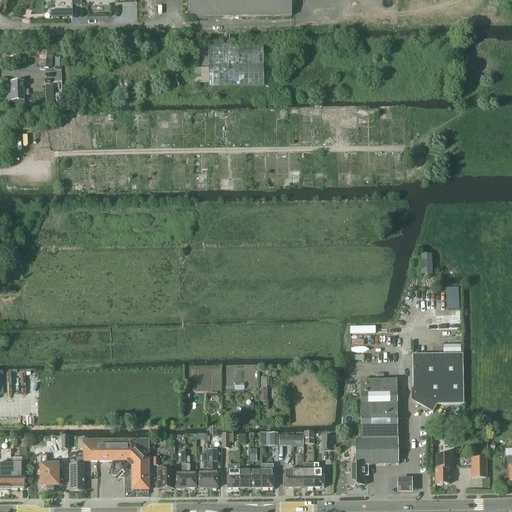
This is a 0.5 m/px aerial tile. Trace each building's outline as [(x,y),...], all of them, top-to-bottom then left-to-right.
[(27,53),(10,54),(11,71),(20,71),(20,65),(27,64),(33,64),(33,59),(27,59),(27,53)] [(485,63),(486,58),(472,55),(467,79),(478,81),(480,73),(492,75),(494,64),(485,63)] [(22,108),(22,102),(24,102),(24,82),(11,83),(12,102),(15,102),(16,108),(22,108)] [(53,86),(45,86),(46,104),(54,104),(53,86)] [(290,116),(256,116),(256,126),(264,126),(264,129),(282,129),(282,126),(290,126),(290,116)] [(123,118),(90,118),(90,128),(98,128),(98,131),(116,131),(116,128),(124,128),(123,118)] [(207,121),(173,121),(173,131),(181,131),(181,134),(199,134),(199,131),(207,131),(207,121)] [(300,130),(297,130),(297,148),(300,148),(301,156),(310,156),(310,122),(300,122),(300,130)] [(247,123),(237,123),(237,157),(247,157),(247,149),(250,149),(250,131),(247,131),(247,123)] [(133,132),(131,132),(131,150),(134,150),(133,158),(144,158),(143,124),(133,124),(133,132)] [(80,125),(70,125),(70,159),(80,159),(80,151),(83,151),(83,133),(80,133),(80,125)] [(217,135),(214,135),(214,153),(217,153),(217,161),(227,161),(227,127),(217,127),(217,135)] [(163,128),(153,128),(153,162),(164,162),(164,154),(166,154),(166,136),(163,136),(163,128)] [(421,275),(432,275),(432,256),(421,256),(421,275)] [(459,310),(458,289),(446,289),(447,310),(459,310)] [(413,389),(413,392),(413,400),(433,411),(437,405),(464,405),(463,355),(412,355),(413,389)] [(368,473),(368,466),(399,466),(397,381),(360,382),(361,440),(356,440),(356,465),(347,466),(348,486),(354,486),(354,487),(365,486),(365,474),(368,473)] [(351,395),(356,395),(355,383),(347,383),(347,397),(351,397),(351,395)] [(304,436),(304,445),(314,445),(314,432),(304,432),(304,436)] [(228,437),(228,435),(228,434),(222,434),(223,448),(228,448),(228,444),(233,444),(233,437),(228,437)] [(278,447),(278,434),(270,434),(270,447),(278,447)] [(294,447),(294,436),(279,436),(279,447),(294,447)] [(294,436),(294,447),(304,447),(304,445),(304,436),(294,436)] [(321,451),(332,451),(332,437),(321,437),(321,451)] [(132,492),(149,491),(149,440),(83,440),(83,458),(83,463),(127,462),(132,467),(132,492)] [(208,458),(208,489),(217,489),(217,475),(217,473),(213,473),(212,463),(218,463),(218,450),(207,450),(207,454),(207,458),(208,458)] [(186,457),(186,456),(186,453),(180,453),(180,465),(181,465),(181,474),(176,474),(176,476),(176,490),(186,489),(186,465),(186,461),(186,457)] [(199,476),(199,489),(208,489),(208,458),(207,458),(207,454),(201,454),(201,464),(204,464),(203,474),(199,474),(199,476)] [(443,485),(450,485),(450,470),(451,470),(450,455),(436,456),(436,470),(434,470),(435,486),(437,486),(437,487),(443,487),(443,485)] [(47,464),(47,456),(39,456),(40,464),(39,464),(40,475),(41,475),(41,487),(46,487),(46,490),(47,491),(53,491),(54,490),(54,486),(58,486),(58,464),(47,464)] [(83,465),(83,463),(83,458),(74,459),(74,465),(70,465),(70,492),(85,492),(85,465),(83,465)] [(487,479),(487,458),(471,459),(471,479),(487,479)] [(12,464),(0,464),(0,489),(11,490),(11,475),(12,467),(12,464)] [(12,467),(11,475),(11,490),(24,490),(24,474),(23,474),(23,464),(12,464),(12,467)] [(314,489),(314,464),(304,464),(304,471),(304,490),(314,489)] [(314,464),(314,489),(324,489),(323,471),(321,471),(319,471),(319,464),(314,464)] [(186,465),(186,489),(196,489),(196,476),(196,474),(191,474),(190,465),(186,465)] [(273,465),(261,465),(261,471),(262,471),(262,489),(274,489),(273,471),(273,465)] [(240,490),(240,471),(234,472),(234,466),(227,466),(227,473),(228,473),(228,490),(240,490)] [(165,473),(165,468),(157,468),(157,484),(159,484),(159,490),(173,490),(173,472),(165,473)] [(240,490),(251,490),(251,471),(240,471),(240,490)] [(251,490),(262,489),(262,471),(261,471),(251,471),(251,490)] [(294,490),(294,471),(286,471),(284,471),(284,490),(294,490)] [(294,490),(304,490),(304,471),(294,471),(294,490)] [(412,476),(397,476),(397,491),(412,492),(412,476)]
